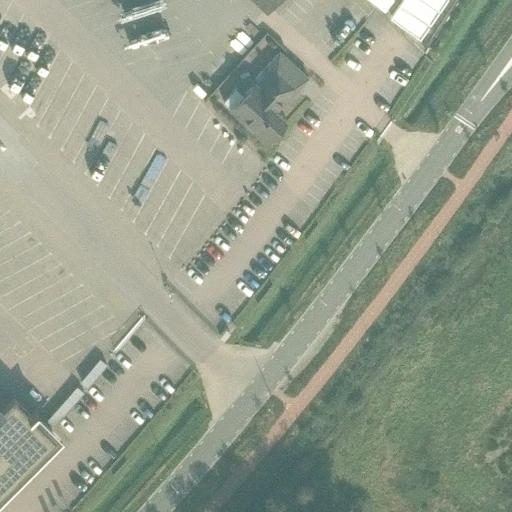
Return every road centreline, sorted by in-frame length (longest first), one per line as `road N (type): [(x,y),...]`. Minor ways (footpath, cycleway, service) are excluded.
road 1 (tertiary): [(154,511),(263,385),(511,59)]
road 2 (unknown): [(263,385),(179,325),(0,146)]
